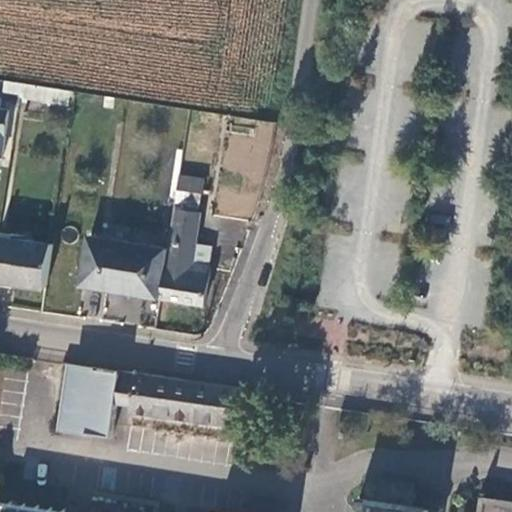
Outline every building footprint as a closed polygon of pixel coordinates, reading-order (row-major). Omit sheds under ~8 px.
[(24,83),(6,80),(4,91),(22,94),(24,83)] [(24,83),(22,94),(22,97),(70,104),(72,91),(24,83)] [(0,158),(5,159),(11,109),(2,107),(3,98),(0,97),(0,158)] [(259,218),(269,128),(227,123),(217,213),(259,218)] [(206,177),(181,174),(178,191),(204,195),(206,177)] [(204,195),(178,191),(176,209),(201,213),(204,195)] [(170,248),(162,302),(206,307),(213,270),(210,270),(195,267),(199,244),(204,213),(201,213),(176,209),(170,248)] [(0,285),(47,292),(54,244),(0,236),(0,285)] [(81,288),(162,302),(170,248),(90,236),(81,288)] [(199,244),(195,267),(210,270),(214,246),(199,244)] [(135,321),(138,298),(106,295),(103,318),(135,321)] [(74,366),(64,430),(114,437),(118,412),(119,403),(130,405),(134,375),(74,366)] [(241,428),(242,390),(134,375),(130,405),(129,413),(241,428)] [(379,502),(359,499),(357,511),(432,511),(433,510),(413,508),(415,497),(381,491),(379,502)] [(111,511),(151,511),(152,502),(111,501),(111,511)] [(511,511),(511,505),(485,501),(484,511),(511,511)]
